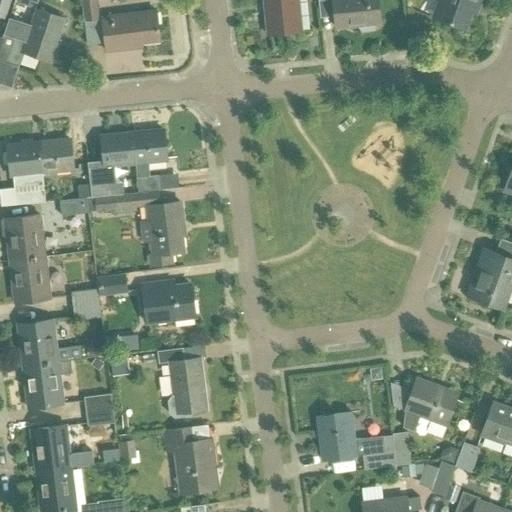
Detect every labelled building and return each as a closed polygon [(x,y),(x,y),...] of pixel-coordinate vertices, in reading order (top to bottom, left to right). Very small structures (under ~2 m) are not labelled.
[(0,0),(0,17),(4,19),(11,0),(0,0)] [(80,0),(83,21),(99,19),(97,0),(80,0)] [(263,0),(267,34),(302,30),(298,0),(263,0)] [(318,0),(319,9),(334,7),(336,28),(357,25),(362,31),(371,30),(375,24),(380,23),(377,0),(318,0)] [(438,0),(438,1),(443,3),(437,18),(466,28),(474,5),(479,7),(481,0),(438,0)] [(9,17),(3,34),(15,38),(7,62),(18,66),(23,52),(50,61),(51,59),(54,60),(58,49),(55,48),(65,18),(37,9),(31,25),(9,17)] [(106,51),(135,47),(134,42),(160,39),(156,10),(102,17),(106,51)] [(0,59),(7,62),(15,38),(3,34),(1,39),(0,38),(0,59)] [(126,179),(127,193),(135,192),(160,190),(158,176),(149,177),(148,162),(167,160),(164,129),(133,132),(136,163),(135,164),(136,178),(126,179)] [(112,166),(135,164),(136,163),(133,132),(101,135),(106,177),(113,176),(112,166)] [(39,141),(42,173),(74,170),(70,138),(39,141)] [(42,173),(39,141),(8,145),(9,152),(5,152),(2,155),(3,163),(6,165),(10,165),(11,176),(13,176),(14,187),(43,184),(42,173)] [(127,193),(94,196),(95,212),(115,210),(115,212),(137,209),(135,192),(127,193)] [(61,216),(88,213),(86,198),(59,201),(61,216)] [(174,264),(173,253),(184,251),(182,234),(185,233),(181,201),(147,205),(149,221),(140,222),(142,240),(151,238),(153,255),(148,256),(150,268),(174,264)] [(10,261),(45,256),(40,214),(5,219),(10,261)] [(511,243),(500,239),(495,253),(483,248),(477,266),(481,267),(470,295),(503,308),(511,283),(511,243)] [(45,256),(10,261),(15,302),(50,298),(45,256)] [(97,277),(99,296),(128,293),(125,273),(97,277)] [(175,285),(175,280),(142,284),(147,322),(195,316),(191,283),(175,285)] [(70,292),(72,306),(100,303),(98,288),(70,292)] [(100,303),(72,306),(74,322),(102,318),(100,303)] [(23,366),(70,360),(82,358),(80,345),(57,349),(53,320),(18,324),(23,366)] [(183,359),(182,348),(157,351),(158,364),(170,362),(174,395),(171,395),(167,401),(169,414),(174,418),(190,416),(192,411),(207,409),(200,357),(183,359)] [(112,376),(129,374),(127,357),(110,359),(112,376)] [(70,360),(23,366),(28,407),(63,403),(60,375),(72,373),(70,360)] [(370,369),(370,374),(377,379),(382,378),(381,367),(370,369)] [(420,415),(431,419),(428,428),(429,431),(440,435),(443,433),(456,398),(431,389),(433,383),(417,377),(405,410),(403,427),(414,431),(420,415)] [(85,411),(113,408),(111,393),(83,397),(85,411)] [(511,408),(493,402),(481,434),(504,443),(505,441),(511,443),(511,408)] [(113,408),(85,411),(87,427),(115,423),(113,408)] [(362,455),(364,469),(396,466),(392,435),(355,439),(351,412),(323,415),(326,442),(320,443),(322,460),(362,455)] [(36,471),(71,467),(66,425),(31,429),(36,471)] [(193,441),(191,427),(164,430),(166,454),(176,453),(181,493),(211,489),(207,457),(213,457),(211,439),(193,441)] [(396,466),(411,464),(407,432),(392,434),(392,435),(396,466)] [(132,440),(132,434),(119,435),(120,442),(118,442),(120,460),(136,458),(134,440),(132,440)] [(471,472),(479,448),(463,442),(455,466),(441,461),(438,468),(425,464),(418,484),(431,489),(430,491),(444,496),(455,466),(471,472)] [(403,477),(416,476),(415,474),(415,464),(402,465),(403,477)] [(71,467),(36,471),(41,511),(46,511),(76,508),(71,467)] [(385,480),(365,484),(367,494),(387,490),(385,480)] [(459,488),(449,484),(444,496),(444,499),(455,503),(460,488),(459,488)] [(455,511),(503,511),(504,510),(479,500),(480,498),(462,492),(455,511)] [(408,511),(407,496),(363,502),(364,511),(408,511)] [(125,511),(124,498),(96,501),(97,511),(125,511)]
